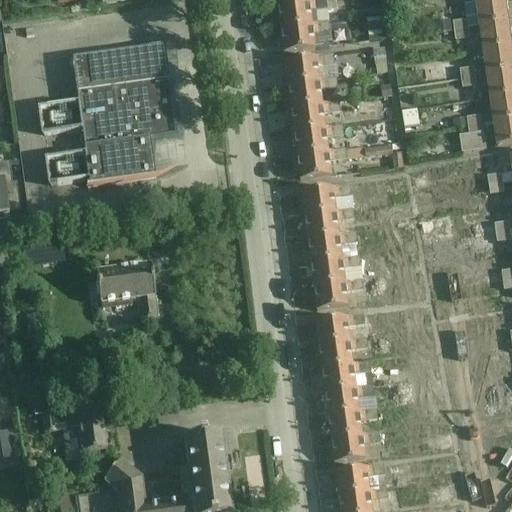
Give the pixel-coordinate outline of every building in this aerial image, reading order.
[(276,0),(277,8),(310,4),(309,0),(276,0)] [(467,31),(479,30),(506,26),(502,1),(463,7),(465,22),(467,31)] [(277,8),(280,32),(312,28),(310,15),(327,13),(326,2),(310,4),(277,8)] [(380,21),(366,22),(368,44),(382,43),(380,21)] [(450,22),(433,25),(435,35),(451,33),(450,22)] [(465,22),(452,24),(453,33),(467,31),(465,22)] [(328,26),(312,28),(280,32),(283,57),(316,52),(314,38),(330,36),(328,26)] [(479,30),(482,54),(510,50),(506,26),(479,30)] [(467,31),(453,33),(454,43),(468,41),(467,31)] [(86,187),(86,188),(155,179),(150,142),(181,138),(177,108),(171,108),(170,103),(174,103),(171,84),(168,85),(167,83),(169,83),(164,49),(72,61),(78,105),(41,110),(44,137),(81,132),(84,156),(47,161),(51,188),(88,183),(89,187),(86,187)] [(384,66),(382,50),(372,51),(374,67),(384,66)] [(482,54),(486,78),(511,73),(511,65),(510,50),(482,54)] [(284,65),(287,88),(319,84),(318,71),(334,68),(333,58),(284,65)] [(473,69),(459,71),(460,81),(474,79),(473,69)] [(511,73),(486,78),(489,101),(511,97),(511,73)] [(474,79),(460,81),(462,90),(475,88),(474,79)] [(287,88),(290,111),(322,107),(320,94),(337,92),(336,82),(319,84),(287,88)] [(480,127),(493,125),(511,122),(511,97),(489,101),(492,117),(479,119),(480,127)] [(411,103),(398,104),(399,118),(412,117),(411,103)] [(290,111),(293,135),(325,131),(323,118),(340,116),(339,105),(323,107),(322,107),(290,111)] [(479,117),(465,119),(466,121),(467,129),(480,127),(479,117)] [(466,121),(452,122),(453,131),(467,129),(466,121)] [(511,147),(511,122),(493,125),(497,150),(511,147)] [(480,127),(467,129),(468,137),(481,135),(480,127)] [(293,135),(296,159),(328,155),(327,141),(344,139),(342,129),(325,131),(293,135)] [(485,152),(482,135),(481,135),(468,137),(458,138),(461,155),(485,152)] [(390,148),(363,152),(365,161),(391,157),(392,157),(390,148)] [(363,150),(351,152),(353,162),(365,161),(363,152),(363,150)] [(345,153),(328,155),(296,159),(299,184),(332,180),(330,165),(346,163),(345,153)] [(392,157),(391,157),(393,171),(402,170),(400,156),(392,157)] [(0,221),(8,220),(8,219),(8,216),(20,215),(20,214),(19,214),(16,186),(12,186),(9,165),(0,166),(0,221)] [(485,188),(505,185),(503,165),(482,168),(485,188)] [(58,214),(34,218),(36,228),(60,225),(58,214)] [(474,233),(474,244),(499,244),(499,214),(490,214),(490,233),(474,233)] [(382,246),(383,263),(416,262),(416,245),(382,246)] [(476,267),(474,254),(428,260),(430,273),(476,267)] [(483,276),(496,272),(501,286),(511,282),(511,271),(508,259),(480,268),(483,276)] [(140,323),(158,321),(151,268),(96,275),(100,307),(137,303),(140,323)] [(345,308),(312,311),(325,456),(360,453),(360,445),(373,444),(372,427),(358,428),(355,402),(370,401),(369,385),(370,385),(367,354),(350,355),(345,308)] [(129,393),(166,387),(163,368),(127,373),(129,393)] [(1,381),(0,382),(0,392),(9,391),(8,380),(1,381)] [(101,414),(68,418),(70,433),(79,432),(82,456),(106,453),(101,414)] [(44,436),(58,434),(55,415),(41,417),(44,436)] [(120,464),(104,484),(119,496),(120,511),(230,511),(226,476),(232,475),(230,460),(224,460),(221,437),(183,442),(188,475),(179,477),(182,502),(145,507),(141,481),(120,464)] [(16,453),(2,455),(4,467),(18,465),(16,453)] [(369,511),(363,459),(330,463),(335,511),(369,511)] [(69,511),(67,495),(57,497),(59,511),(69,511)]
